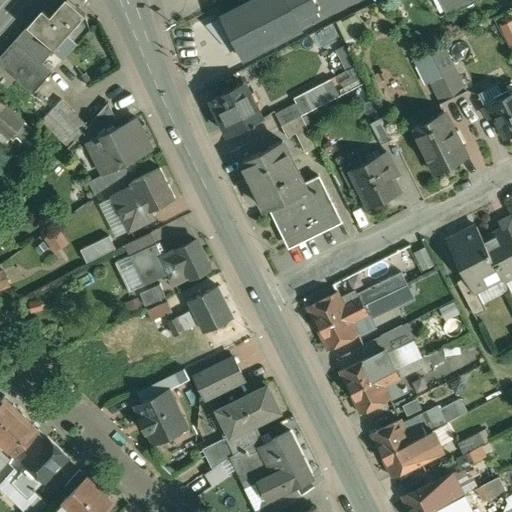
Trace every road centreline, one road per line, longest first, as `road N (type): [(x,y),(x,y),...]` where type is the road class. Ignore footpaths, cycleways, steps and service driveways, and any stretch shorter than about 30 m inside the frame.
road 1 (tertiary): [(121,0),(262,302)]
road 2 (residential): [(511,173),(262,302)]
road 3 (tertiary): [(262,302),(367,511)]
road 4 (residential): [(161,511),(0,350)]
